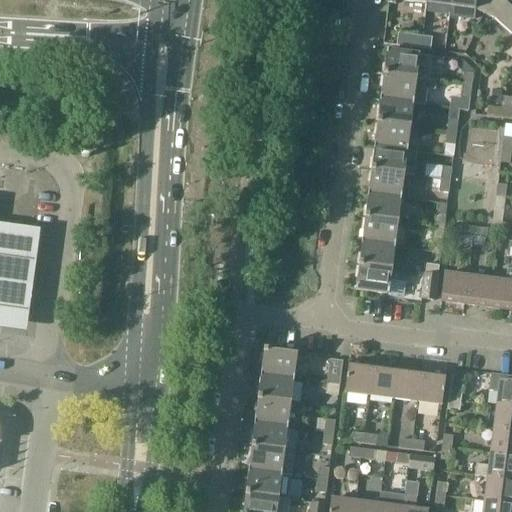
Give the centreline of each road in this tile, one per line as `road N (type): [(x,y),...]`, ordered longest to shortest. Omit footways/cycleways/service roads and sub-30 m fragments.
road 1 (unclassified): [(159,389),(193,18)]
road 2 (unclassified): [(152,35),(130,385)]
road 3 (residential): [(322,321),(362,0)]
road 4 (residential): [(213,511),(239,314)]
road 5 (residential): [(511,345),(322,321)]
road 6 (motorway): [(0,26),(152,35)]
road 7 (unclassified): [(31,511),(49,375)]
road 8 (unclassified): [(130,385),(120,511)]
road 9 (unclassified): [(141,511),(159,389)]
